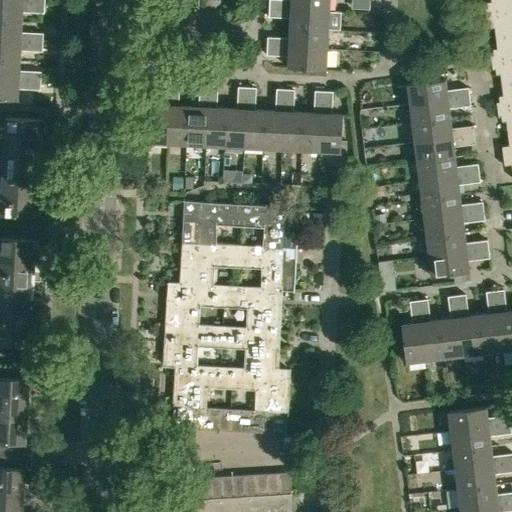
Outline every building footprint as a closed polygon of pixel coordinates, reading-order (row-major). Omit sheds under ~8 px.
[(329,10),(329,0),(269,0),(269,7),(329,10)] [(486,15),(511,11),(511,0),(491,0),(492,7),(485,8),(486,15)] [(44,12),(45,3),(0,1),(0,20),(22,22),(22,11),(44,12)] [(328,29),(329,10),(269,7),(269,16),(291,17),(290,27),(328,29)] [(496,38),(511,35),(511,11),(486,15),(486,22),(494,21),(496,38)] [(21,32),(22,22),(0,20),(0,39),(43,42),(43,33),(21,32)] [(327,49),(328,29),(290,27),(289,38),(268,36),(267,45),(327,49)] [(491,62),(511,59),(511,35),(496,38),(498,54),(491,55),(491,62)] [(42,51),(43,42),(0,39),(0,58),(20,60),(21,50),(42,51)] [(326,69),(327,49),(267,45),(267,55),(288,56),(288,67),(326,69)] [(20,70),(20,60),(0,58),(0,78),(41,80),(41,71),(20,70)] [(501,84),(511,83),(511,59),(491,62),(492,69),(499,68),(501,84)] [(40,89),(41,80),(0,78),(0,98),(18,99),(19,88),(40,89)] [(410,104),(469,96),(468,87),(447,90),(445,79),(407,83),(410,104)] [(167,143),(171,83),(162,82),(160,104),(149,103),(147,141),(167,143)] [(186,144),(189,106),(178,105),(180,83),(171,83),(167,143),(186,144)] [(497,109),(511,106),(511,83),(501,84),(504,101),(496,102),(497,109)] [(206,145),(209,85),(200,84),(199,106),(189,106),(186,144),(206,145)] [(225,146),(227,108),(217,107),(218,85),(209,85),(206,145),(225,146)] [(244,147),(247,87),(238,86),(237,108),(227,108),(225,146),(244,147)] [(263,148),(265,110),(255,109),(256,87),(247,87),(244,147),(263,148)] [(282,149),(286,89),(277,88),(275,110),(265,110),(263,148),(282,149)] [(302,150),(304,112),(294,111),(295,89),(286,89),(282,149),(302,150)] [(321,151),(324,91),(315,90),(314,112),(304,112),(302,150),(321,151)] [(324,91),(321,151),(341,152),(343,114),(332,113),(333,91),(324,91)] [(412,122),(450,118),(449,108),(470,105),(469,96),(410,104),(412,122)] [(507,131),(511,130),(511,106),(497,109),(498,116),(505,115),(507,131)] [(43,120),(39,120),(39,119),(6,117),(5,128),(0,127),(0,141),(38,144),(38,132),(42,133),(45,130),(45,123),(43,120)] [(415,142),(474,134),(473,125),(451,128),(450,118),(412,122),(415,142)] [(511,130),(507,131),(509,145),(502,146),(504,165),(511,164),(511,168),(511,130)] [(417,161),(455,156),(454,146),(475,143),(474,134),(415,142),(417,161)] [(37,154),(38,144),(0,141),(0,165),(3,166),(43,168),(43,157),(41,154),(37,154)] [(419,180),(479,172),(478,163),(456,166),(455,156),(417,161),(419,180)] [(42,177),(43,168),(3,166),(2,190),(35,192),(36,180),(39,180),(42,177)] [(252,183),(253,176),(250,173),(243,172),(243,182),(252,183)] [(422,199),(460,194),(458,184),(480,181),(479,172),(419,180),(422,199)] [(194,188),(194,180),(194,176),(186,175),(186,180),(185,188),(194,188)] [(183,180),(174,179),(173,189),(183,190),(183,180)] [(380,186),(375,187),(370,187),(372,196),(377,196),(381,195),(380,186)] [(38,203),(35,203),(35,192),(2,190),(0,189),(0,214),(34,216),(34,215),(38,215),(40,213),(41,206),(38,203)] [(424,218),(484,210),(483,201),(461,204),(460,194),(422,199),(424,218)] [(240,225),(241,204),(184,201),(182,242),(215,244),(215,243),(216,224),(240,225)] [(263,246),(296,248),(298,207),(241,204),(240,225),(264,227),(263,246)] [(427,237),(464,232),(463,222),(485,219),(484,210),(424,218),(427,237)] [(376,223),(385,222),(387,222),(386,214),(384,214),(375,215),(376,223)] [(429,256),(488,249),(487,240),(466,242),(464,232),(427,237),(429,256)] [(0,261),(32,264),(33,239),(0,236),(0,261)] [(239,245),(215,243),(215,244),(182,242),(180,282),(180,283),(213,285),(213,284),(214,265),(238,266),(239,245)] [(387,252),(387,244),(377,246),(378,253),(387,252)] [(263,246),(239,245),(238,266),(262,267),(261,287),(282,288),(282,289),(294,290),(296,248),(263,246)] [(488,249),(429,256),(431,276),(469,271),(468,260),(490,257),(488,249)] [(0,285),(30,287),(32,264),(0,261),(0,285)] [(180,283),(180,282),(168,281),(166,323),(199,325),(199,324),(200,305),(224,306),(225,285),(213,284),(213,285),(180,283)] [(0,310),(29,311),(30,287),(0,285),(0,310)] [(261,287),(225,285),(224,306),(248,308),(247,327),(280,329),(282,289),(282,288),(261,287)] [(511,348),(511,310),(506,311),(504,289),(495,290),(502,350),(511,348)] [(483,352),(502,350),(495,290),(486,291),(488,313),(479,314),(483,352)] [(483,352),(479,314),(468,316),(466,294),(457,295),(464,354),(483,352)] [(445,357),(464,354),(457,295),(448,296),(450,318),(440,319),(445,357)] [(445,357),(440,319),(430,320),(428,299),(419,300),(426,359),(445,357)] [(406,362),(426,359),(419,300),(410,301),(412,322),(401,324),(406,362)] [(29,322),(29,311),(0,310),(0,334),(28,336),(32,336),(34,334),(35,325),(33,322),(29,322)] [(223,325),(199,324),(199,325),(166,323),(164,365),(176,366),(176,364),(197,365),(198,346),(222,347),(223,325)] [(247,327),(223,325),(222,347),(246,348),(245,367),(245,368),(278,370),(278,368),(280,329),(247,327)] [(233,367),(197,365),(176,364),(176,366),(173,406),(185,406),(196,407),(206,407),(207,387),(232,388),(233,367)] [(245,368),(245,367),(233,367),(232,388),(255,390),(254,410),(264,410),(276,411),(288,412),(290,369),(278,368),(278,370),(245,368)] [(0,416),(27,418),(29,378),(0,376),(0,416)] [(184,428),(185,406),(173,406),(172,428),(184,428)] [(195,429),(196,407),(185,406),(184,428),(195,429)] [(451,431),(510,424),(509,415),(488,417),(486,406),(448,411),(451,431)] [(208,408),(206,407),(196,407),(195,429),(207,429),(208,408)] [(218,430),(219,408),(208,408),(207,429),(218,430)] [(229,431),(230,409),(219,408),(218,430),(229,431)] [(241,431),(242,409),(230,409),(229,431),(241,431)] [(252,432),(253,410),(242,409),(241,431),(252,432)] [(264,410),(254,410),(253,410),(252,432),(263,432),(264,410)] [(275,433),(276,411),(264,410),(263,432),(275,433)] [(286,433),(288,412),(276,411),(275,433),(286,433)] [(26,444),(27,418),(0,416),(0,454),(12,455),(13,443),(26,444)] [(453,450),(491,445),(490,435),(511,433),(510,424),(451,431),(453,450)] [(455,469),(511,462),(511,452),(492,455),(491,445),(453,450),(455,469)] [(458,488),(496,483),(494,473),(511,471),(511,462),(455,469),(458,488)] [(0,492),(24,494),(25,469),(0,467),(0,492)] [(279,494),(291,493),(290,471),(278,472),(279,494)] [(268,495),(279,494),(278,472),(266,473),(268,495)] [(257,495),(268,495),(266,473),(255,474),(257,495)] [(234,497),(245,496),(244,474),(233,475),(234,497)] [(245,496),(257,495),(255,474),(244,474),(245,496)] [(223,498),(234,497),(233,475),(221,476),(223,498)] [(211,498),(223,498),(221,476),(210,477),(211,498)] [(189,500),(200,499),(199,477),(187,478),(189,500)] [(200,499),(211,498),(210,477),(199,477),(200,499)] [(177,501),(189,500),(187,478),(176,479),(177,501)] [(460,507),(511,500),(511,491),(497,494),(496,483),(458,488),(460,507)] [(0,511),(22,511),(24,494),(0,492),(0,511)] [(292,511),(291,493),(279,494),(268,495),(257,495),(245,496),(234,497),(235,511),(292,511)] [(235,511),(234,497),(223,498),(211,498),(200,499),(189,500),(177,501),(177,511),(235,511)] [(460,511),(499,511),(511,509),(511,500),(460,507),(460,511)]
